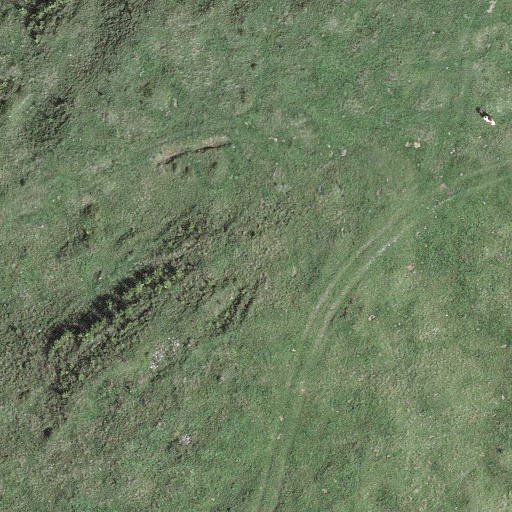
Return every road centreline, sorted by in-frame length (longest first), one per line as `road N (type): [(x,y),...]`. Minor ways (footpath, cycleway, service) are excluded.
road 1 (track): [(501,153),(181,138),(0,205)]
road 2 (track): [(267,511),(350,285),(394,238),(511,151)]
